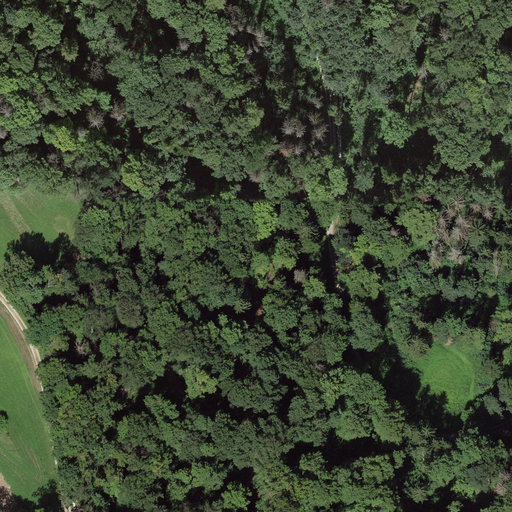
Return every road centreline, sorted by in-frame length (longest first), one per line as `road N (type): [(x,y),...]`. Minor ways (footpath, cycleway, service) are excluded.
road 1 (track): [(441,436),(390,415),(361,367),(332,251),(333,112),(301,0)]
road 2 (track): [(59,511),(29,340),(0,297)]
